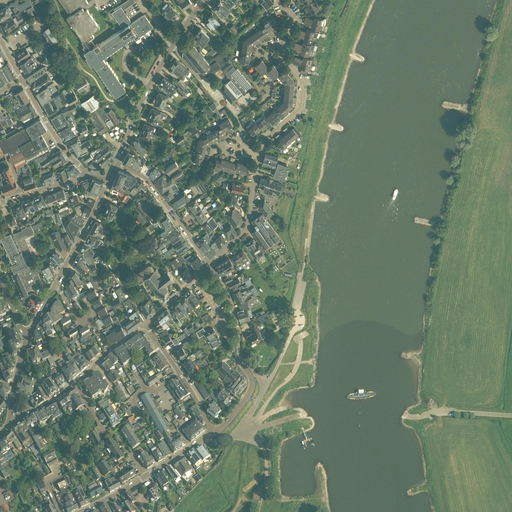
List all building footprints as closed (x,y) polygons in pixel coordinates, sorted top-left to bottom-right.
[(26,8),(31,5),(32,4),(29,0),(27,0),(18,5),(16,1),(6,7),(8,10),(11,9),(13,12),(19,9),(20,11),(26,8)] [(84,46),(92,41),(90,39),(94,36),(91,33),(99,27),(87,9),(86,10),(83,6),(88,3),(85,0),(59,0),(67,12),(69,10),(71,14),(66,17),(83,41),(81,42),(84,46)] [(121,83),(106,62),(105,61),(103,58),(103,57),(125,42),(126,41),(127,40),(128,42),(131,43),(133,41),(130,38),(131,37),(131,38),(133,37),(135,40),(153,27),(144,14),(131,23),(123,11),(123,10),(135,2),(134,0),(127,0),(114,10),(114,11),(111,13),(112,15),(122,28),(122,29),(119,31),(118,32),(99,45),(97,43),(95,45),(92,41),(84,46),(83,47),(86,51),(84,52),(87,56),(85,57),(91,66),(93,64),(95,68),(95,69),(110,91),(109,92),(111,95),(112,94),(115,98),(122,93),(120,91),(124,88),(123,86),(124,85),(122,82),(121,83)] [(188,6),(183,0),(176,0),(184,9),(188,6)] [(239,0),(225,0),(228,2),(227,2),(234,8),(237,5),(236,3),(237,3),(239,0)] [(314,0),(313,0),(305,5),(306,5),(307,4),(309,9),(317,4),(315,0),(314,0)] [(215,6),(214,8),(215,9),(219,12),(218,13),(221,16),(220,17),(222,19),(225,15),(224,14),(225,12),(228,14),(231,10),(229,9),(229,8),(220,1),(218,2),(216,1),(214,4),(215,6)] [(317,4),(309,9),(312,13),(320,9),(317,4)] [(179,13),(169,5),(162,13),(171,21),(179,13)] [(8,10),(6,7),(0,10),(0,15),(9,11),(8,10)] [(0,20),(10,14),(9,11),(0,15),(0,20)] [(220,23),(212,14),(208,18),(203,22),(210,30),(212,28),(213,28),(220,23)] [(270,14),(266,18),(267,20),(273,27),(275,26),(277,24),(272,17),(270,14)] [(4,29),(17,21),(15,17),(7,22),(2,25),(4,29)] [(306,17),(305,20),(324,25),(325,23),(325,20),(324,19),(323,19),(314,17),(313,19),(306,17)] [(267,20),(263,23),(265,26),(268,31),(271,29),(273,27),(267,20)] [(324,25),(305,20),(304,23),(312,25),(311,27),(320,30),(320,29),(322,30),(324,25)] [(18,24),(17,21),(4,29),(6,33),(11,30),(17,26),(17,25),(18,24)] [(233,24),(229,28),(235,35),(239,31),(233,24)] [(265,26),(260,29),(265,36),(267,35),(270,33),(268,31),(265,26)] [(9,33),(11,36),(20,31),(17,27),(9,33)] [(40,40),(32,45),(37,52),(45,47),(46,48),(54,43),(59,39),(51,27),(45,30),(46,31),(43,33),(44,34),(45,36),(46,37),(40,40)] [(206,40),(209,36),(201,29),(197,33),(206,40)] [(260,29),(256,32),(261,39),(264,37),(265,36),(260,29)] [(298,29),(297,32),(314,37),(316,37),(319,32),(307,29),(306,31),(298,29)] [(256,32),(252,35),(257,42),(258,41),(261,39),(256,32)] [(297,32),(297,35),(304,37),(304,40),(312,42),(314,37),(297,32)] [(197,33),(193,37),(201,45),(206,40),(197,33)] [(252,35),(247,38),(252,45),(255,43),(257,42),(252,35)] [(225,45),(218,37),(215,39),(222,47),(225,45)] [(243,41),(241,51),(250,52),(250,50),(251,47),(251,46),(252,45),(247,38),(244,40),(243,41)] [(303,42),(302,45),(295,42),(294,46),(313,51),(315,45),(303,42)] [(199,72),(200,71),(206,78),(228,60),(221,52),(213,58),(214,59),(209,64),(203,56),(204,55),(199,51),(198,51),(192,44),(190,46),(189,45),(185,48),(186,49),(182,52),(182,56),(195,72),(199,72)] [(293,49),(301,51),(300,53),(312,56),(313,51),(294,46),(293,49)] [(20,62),(30,55),(26,48),(15,55),(20,62)] [(47,51),(45,52),(48,56),(46,57),(45,56),(44,56),(39,60),(41,64),(45,61),(52,57),(50,55),(50,54),(48,51),(47,51)] [(23,68),(36,59),(33,55),(20,64),(21,64),(23,68)] [(294,60),(313,65),(314,61),(312,60),(312,59),(304,57),(303,59),(295,57),(294,60)] [(36,59),(23,68),(25,72),(36,65),(35,62),(37,60),(36,59)] [(180,70),(185,74),(188,70),(180,63),(176,59),(172,63),(180,69),(180,70)] [(258,70),(265,64),(261,60),(255,66),(258,70)] [(294,60),(294,63),(301,65),(301,68),(302,68),(301,72),(307,74),(308,70),(309,70),(310,69),(312,70),(313,65),(294,60)] [(15,75),(7,62),(4,64),(0,66),(7,77),(8,77),(9,79),(15,75)] [(180,69),(172,63),(167,69),(172,73),(172,72),(180,79),(185,74),(180,70),(180,69)] [(241,93),(242,93),(244,95),(253,87),(251,85),(237,68),(236,69),(231,63),(230,64),(223,70),(225,73),(230,79),(225,84),(224,83),(218,88),(231,103),(237,98),(236,97),(241,93)] [(265,64),(258,70),(262,74),(264,72),(263,72),(268,68),(265,64)] [(273,65),(268,68),(263,72),(264,72),(267,77),(276,69),(273,65)] [(30,82),(47,71),(47,70),(46,71),(45,66),(42,67),(32,73),(27,76),(28,78),(30,81),(29,82),(30,82)] [(276,69),(267,77),(270,81),(275,77),(275,76),(279,73),(276,69)] [(284,69),(279,73),(275,76),(275,77),(279,81),(280,79),(281,80),(287,74),(284,69)] [(37,84),(33,86),(35,91),(52,80),(47,72),(42,75),(45,79),(37,84)] [(62,74),(56,79),(60,85),(67,81),(62,74)] [(291,78),(287,74),(281,80),(284,83),(291,78)] [(37,84),(45,79),(42,75),(30,82),(33,86),(37,84)] [(74,84),(79,92),(89,86),(84,77),(74,84)] [(170,98),(175,91),(175,90),(172,88),(175,85),(163,77),(161,81),(158,84),(164,89),(163,91),(170,98)] [(291,78),(284,83),(285,84),(284,91),(293,92),(294,81),(291,78)] [(179,80),(176,83),(178,86),(182,90),(185,88),(186,87),(182,83),(179,80)] [(43,104),(54,96),(53,95),(56,94),(54,91),(57,90),(52,83),(36,93),(42,104),(43,104)] [(178,86),(175,89),(182,96),(185,93),(182,90),(178,86)] [(7,102),(11,99),(14,105),(10,107),(12,110),(16,108),(16,107),(20,104),(20,105),(29,100),(23,89),(13,94),(12,92),(7,94),(7,95),(4,97),(7,102)] [(62,91),(54,96),(43,104),(49,115),(55,111),(68,102),(70,105),(75,102),(78,100),(72,90),(64,94),(62,91)] [(165,103),(168,96),(159,92),(158,95),(157,95),(156,97),(156,98),(156,99),(165,103)] [(94,95),(93,96),(81,103),(88,114),(87,114),(98,130),(100,134),(106,130),(109,130),(114,127),(113,125),(114,125),(114,124),(106,113),(94,95)] [(165,103),(156,99),(155,99),(154,101),(155,102),(154,105),(162,109),(163,108),(169,111),(170,109),(167,108),(168,104),(165,103)] [(37,114),(34,107),(30,101),(26,104),(16,110),(23,121),(33,116),(37,114)] [(283,103),(278,107),(284,113),(292,107),(292,102),(283,101),(283,103)] [(75,102),(70,105),(67,106),(69,109),(63,112),(62,111),(51,118),(57,129),(76,119),(72,112),(73,111),(72,110),(78,107),(75,102)] [(278,107),(274,110),(280,117),(284,113),(278,107)] [(161,112),(152,108),(150,111),(149,112),(149,113),(149,114),(158,118),(161,112)] [(0,109),(0,121),(0,123),(5,120),(8,125),(9,126),(13,123),(10,117),(8,118),(6,114),(5,113),(2,114),(0,109)] [(111,110),(106,113),(114,124),(115,123),(116,124),(118,122),(118,121),(119,121),(111,110)] [(280,117),(274,110),(270,114),(276,120),(280,117)] [(155,124),(158,118),(149,114),(149,115),(148,115),(147,116),(148,117),(146,120),(155,124)] [(276,120),(270,114),(266,117),(270,123),(271,124),(276,120)] [(226,116),(222,118),(224,120),(223,121),(228,128),(229,129),(231,132),(233,131),(230,127),(233,125),(228,118),(227,116),(226,116)] [(265,116),(261,119),(267,126),(270,123),(266,117),(265,116)] [(31,124),(6,139),(5,137),(0,139),(0,146),(3,154),(4,154),(8,152),(9,153),(16,148),(40,133),(47,130),(40,118),(30,123),(31,124)] [(77,118),(76,119),(57,129),(65,140),(70,137),(66,130),(71,127),(74,126),(73,123),(79,120),(77,118)] [(267,126),(261,119),(257,123),(261,128),(262,130),(267,126)] [(223,121),(219,124),(224,131),(226,130),(228,128),(223,121)] [(255,121),(251,125),(257,131),(261,128),(257,123),(255,121)] [(143,126),(142,129),(151,133),(154,127),(145,123),(145,124),(144,124),(143,126)] [(219,124),(214,127),(216,129),(223,141),(225,139),(224,137),(222,135),(225,134),(224,131),(219,124)] [(85,125),(79,129),(81,134),(88,130),(85,125)] [(257,131),(251,125),(247,128),(253,135),(257,131)] [(73,130),(71,127),(66,130),(70,137),(77,134),(74,129),(73,130)] [(288,132),(294,139),(297,136),(298,137),(299,137),(301,135),(301,134),(299,132),(297,134),(292,128),(288,132)] [(151,133),(142,129),(141,132),(140,132),(140,134),(140,135),(149,139),(151,133)] [(216,129),(211,132),(216,140),(219,138),(221,142),(223,141),(216,129)] [(211,132),(207,135),(211,143),(213,141),(216,140),(211,132)] [(294,139),(288,132),(284,135),(290,142),(294,139)] [(11,157),(9,158),(11,164),(13,162),(16,168),(34,159),(41,155),(50,151),(40,133),(16,148),(9,153),(11,157)] [(183,134),(175,139),(178,144),(186,139),(183,134)] [(207,135),(202,138),(207,145),(210,144),(212,147),(212,148),(214,146),(212,143),(211,143),(207,135)] [(279,138),(276,135),(275,137),(278,140),(275,143),(279,147),(277,149),(278,151),(279,151),(285,146),(280,139),(279,139),(279,138)] [(290,142),(284,135),(280,139),(285,146),(290,142)] [(69,147),(79,140),(78,136),(66,142),(68,145),(69,147)] [(132,142),(131,145),(137,153),(139,152),(141,155),(147,150),(146,150),(148,148),(146,146),(145,147),(139,138),(137,138),(132,142)] [(207,145),(202,138),(198,140),(196,151),(205,152),(205,150),(207,151),(209,152),(210,149),(206,148),(206,147),(206,146),(207,145)] [(79,140),(69,147),(70,148),(72,151),(82,144),(82,143),(81,144),(79,140)] [(82,144),(72,151),(76,157),(80,155),(80,156),(88,152),(86,148),(92,145),(89,140),(82,143),(82,144)] [(89,153),(91,155),(92,154),(101,166),(101,165),(103,167),(110,161),(109,159),(114,155),(110,151),(112,150),(107,143),(100,148),(99,147),(89,153)] [(42,156),(41,155),(34,159),(36,162),(39,167),(40,168),(43,166),(43,167),(50,162),(51,164),(64,155),(60,150),(55,153),(54,153),(52,154),(51,155),(53,157),(49,160),(46,155),(44,157),(43,156),(42,156)] [(205,152),(196,151),(192,150),(191,155),(208,159),(208,156),(204,155),(205,152)] [(141,171),(143,167),(140,165),(141,164),(138,159),(133,156),(134,155),(128,151),(125,156),(135,162),(132,167),(139,171),(140,170),(141,171)] [(165,160),(171,156),(168,151),(160,157),(162,159),(163,158),(165,160)] [(91,155),(89,153),(83,156),(79,159),(85,165),(88,163),(88,162),(93,158),(91,155)] [(265,153),(264,158),(276,162),(277,159),(278,159),(278,158),(277,157),(265,153)] [(213,168),(212,170),(217,172),(218,170),(218,169),(223,155),(221,154),(219,160),(216,159),(213,168)] [(68,161),(64,155),(51,164),(54,168),(62,163),(62,164),(68,161)] [(208,159),(191,155),(189,155),(188,158),(191,158),(191,161),(202,163),(203,160),(207,161),(208,159)] [(223,155),(218,169),(218,170),(219,168),(224,169),(227,161),(224,160),(225,155),(223,155)] [(135,162),(125,156),(122,162),(132,167),(135,162)] [(276,162),(264,158),(262,164),(275,168),(276,166),(275,166),(276,162)] [(0,169),(2,169),(8,166),(6,159),(0,162),(0,169)] [(237,162),(237,164),(235,171),(239,172),(244,159),(242,159),(240,163),(237,162)] [(244,159),(239,172),(245,174),(248,166),(245,164),(246,160),(244,159)] [(167,173),(168,172),(168,173),(178,166),(175,162),(174,161),(173,160),(172,162),(172,163),(172,164),(165,169),(166,169),(165,170),(165,171),(166,173),(167,173)] [(288,166),(278,163),(274,176),(283,179),(288,166)] [(68,166),(71,176),(77,175),(79,173),(79,171),(78,169),(73,164),(68,166)] [(141,171),(141,172),(148,176),(149,175),(151,172),(148,169),(146,167),(146,166),(145,164),(143,167),(141,171)] [(8,166),(2,169),(4,171),(0,173),(0,186),(1,189),(2,188),(4,192),(18,186),(14,178),(8,166)] [(153,179),(160,173),(158,170),(154,168),(152,171),(151,170),(151,172),(149,175),(148,176),(149,176),(153,178),(153,179)] [(66,178),(64,169),(57,171),(57,169),(56,170),(57,174),(58,173),(60,180),(66,178)] [(57,174),(56,170),(40,177),(44,185),(59,180),(57,174)] [(118,170),(116,175),(128,180),(130,174),(119,170),(118,170)] [(172,177),(168,180),(159,187),(162,191),(175,182),(184,175),(181,171),(172,178),(172,177)] [(44,185),(40,177),(33,181),(31,176),(30,177),(28,172),(22,175),(23,179),(21,180),(20,181),(21,185),(23,185),(25,191),(36,188),(36,186),(37,186),(38,187),(44,185)] [(130,174),(128,180),(127,185),(131,187),(137,180),(136,178),(130,174)] [(159,187),(168,180),(164,174),(155,180),(155,182),(159,187)] [(128,180),(116,175),(113,184),(121,187),(123,183),(127,185),(128,180)] [(98,193),(103,183),(92,178),(91,178),(90,179),(89,179),(89,180),(87,179),(86,179),(86,180),(80,182),(84,189),(94,193),(94,192),(97,193),(97,194),(98,194),(98,193)] [(261,178),(260,181),(280,188),(281,184),(272,181),(272,179),(267,178),(266,179),(261,178)] [(140,180),(134,187),(130,192),(133,195),(139,189),(142,192),(144,190),(147,186),(140,180)] [(260,181),(259,185),(264,186),(263,190),(268,192),(267,195),(273,197),(274,194),(278,195),(280,188),(260,181)] [(121,187),(113,184),(110,190),(117,193),(122,196),(120,199),(126,202),(129,198),(127,197),(128,195),(125,194),(123,193),(124,191),(125,191),(121,187)] [(163,193),(168,199),(174,195),(175,196),(181,192),(175,184),(163,193)] [(147,186),(144,190),(142,192),(148,198),(153,194),(147,186)] [(174,208),(174,209),(175,209),(175,208),(180,205),(179,203),(183,201),(184,202),(189,199),(189,198),(184,191),(184,190),(169,201),(174,208)] [(68,193),(72,201),(72,203),(79,201),(77,195),(75,196),(73,191),(68,193)] [(95,199),(96,196),(87,192),(84,193),(86,198),(88,199),(86,203),(92,206),(95,199)] [(139,201),(137,203),(134,205),(140,212),(135,217),(142,225),(149,220),(153,216),(149,211),(159,202),(156,198),(154,196),(153,195),(153,194),(148,198),(148,199),(143,204),(141,200),(140,201),(139,201)] [(42,195),(37,197),(41,207),(43,206),(44,207),(46,206),(42,195)] [(237,202),(237,200),(234,196),(232,195),(230,197),(229,200),(232,204),(234,204),(237,202)] [(41,207),(37,197),(32,200),(36,209),(41,207)] [(262,198),(255,202),(261,214),(269,210),(262,198)] [(36,209),(32,200),(26,202),(30,211),(29,211),(29,212),(30,213),(32,212),(32,211),(36,209)] [(191,209),(198,204),(195,200),(188,205),(191,209)] [(30,211),(26,202),(21,204),(21,205),(26,215),(28,214),(28,213),(29,212),(29,211),(30,211)] [(117,206),(109,202),(104,215),(111,218),(117,206)] [(201,208),(198,204),(191,209),(194,214),(201,208)] [(26,215),(21,205),(17,207),(22,216),(26,215)] [(77,214),(82,216),(86,218),(88,215),(91,209),(85,206),(83,210),(80,209),(78,205),(79,205),(74,207),(76,212),(77,214)] [(22,216),(17,207),(13,209),(15,212),(14,212),(16,219),(22,216)] [(204,207),(201,208),(194,214),(197,218),(205,213),(207,211),(204,207)] [(68,208),(58,212),(60,217),(63,216),(62,214),(70,211),(68,208)] [(231,224),(234,228),(244,221),(235,208),(224,215),(231,224)] [(84,224),(82,223),(84,221),(81,219),(82,216),(77,214),(76,212),(73,217),(72,216),(66,227),(74,241),(74,242),(74,241),(81,228),(84,224)] [(208,218),(205,213),(197,218),(200,223),(208,218)] [(172,222),(166,214),(156,221),(162,229),(164,227),(172,222)] [(278,238),(263,217),(262,218),(260,215),(251,221),(254,225),(257,229),(252,232),(259,242),(258,242),(262,248),(263,249),(278,238)] [(17,224),(13,216),(8,219),(11,225),(12,225),(12,226),(17,224)] [(218,226),(221,224),(219,221),(216,223),(212,216),(201,224),(208,233),(214,228),(218,225),(218,226)] [(95,220),(92,227),(104,233),(105,231),(101,223),(95,220)] [(149,220),(142,225),(141,226),(144,231),(152,224),(149,220)] [(0,234),(0,239),(15,272),(31,265),(29,261),(34,259),(24,238),(34,233),(29,222),(20,226),(22,230),(16,232),(17,233),(13,235),(11,229),(0,234)] [(163,235),(166,233),(165,232),(169,230),(170,230),(175,226),(172,222),(164,227),(166,229),(159,233),(161,236),(162,234),(163,235)] [(56,231),(51,233),(59,250),(66,247),(58,230),(59,230),(56,224),(53,225),(56,231)] [(224,229),(221,224),(218,226),(222,230),(223,230),(227,235),(231,233),(233,236),(237,232),(234,228),(231,224),(224,229)] [(179,231),(175,226),(170,230),(169,230),(165,232),(166,233),(163,235),(162,234),(161,236),(159,233),(157,235),(161,240),(164,238),(163,238),(166,237),(167,239),(179,231)] [(92,227),(88,234),(101,240),(100,239),(100,238),(94,235),(95,234),(102,238),(104,233),(92,227)] [(185,238),(180,232),(170,240),(173,243),(180,238),(181,241),(185,238)] [(67,234),(62,237),(67,247),(73,245),(67,234)] [(101,240),(88,234),(85,240),(96,246),(100,247),(103,242),(101,240)] [(199,239),(196,242),(197,242),(196,243),(202,249),(208,244),(208,243),(209,242),(207,241),(210,238),(206,234),(200,240),(199,239)] [(221,247),(227,241),(224,238),(225,238),(222,234),(221,235),(215,240),(221,247)] [(185,238),(181,241),(175,245),(180,253),(189,247),(190,244),(185,238)] [(213,242),(210,238),(207,241),(209,242),(208,243),(208,244),(211,248),(212,247),(216,251),(219,248),(213,242)] [(262,248),(258,242),(255,244),(254,243),(255,242),(253,239),(245,244),(247,248),(249,247),(250,248),(249,249),(255,258),(261,253),(259,250),(262,248)] [(87,255),(92,261),(101,255),(98,250),(95,252),(89,247),(89,246),(84,243),(82,248),(89,252),(87,255)] [(211,248),(208,244),(202,249),(209,256),(210,257),(216,251),(212,247),(211,248)] [(89,252),(82,248),(79,252),(83,256),(88,263),(92,261),(87,255),(89,252)] [(56,250),(51,255),(60,264),(64,259),(64,260),(64,259),(56,251),(56,250)] [(242,250),(231,258),(237,267),(241,264),(242,267),(246,264),(245,262),(249,259),(242,250)] [(78,254),(74,261),(85,269),(87,266),(83,257),(78,254)] [(190,256),(185,259),(185,260),(189,265),(190,265),(194,269),(195,268),(197,271),(204,265),(204,263),(197,254),(192,258),(190,256)] [(51,255),(48,257),(48,258),(49,258),(51,264),(55,268),(60,264),(51,255)] [(105,268),(109,266),(107,263),(108,263),(102,255),(98,258),(103,265),(103,266),(105,268)] [(183,261),(179,256),(178,257),(172,261),(177,268),(183,264),(184,263),(183,261)] [(227,271),(234,267),(229,258),(222,262),(226,271),(227,271)] [(85,269),(74,261),(72,265),(82,275),(85,269)] [(91,270),(97,268),(94,262),(89,265),(91,270)] [(226,271),(222,262),(215,266),(221,275),(225,273),(227,277),(230,275),(227,271),(226,271)] [(46,280),(48,281),(51,279),(50,277),(55,274),(49,264),(45,266),(43,264),(39,267),(40,269),(46,280)] [(142,280),(144,279),(159,297),(162,294),(164,296),(166,294),(165,292),(168,289),(165,286),(170,281),(171,282),(173,281),(172,279),(173,279),(167,271),(167,272),(165,270),(163,269),(159,272),(156,268),(153,271),(154,268),(151,265),(148,264),(145,267),(144,267),(134,275),(138,280),(137,281),(140,285),(143,282),(142,280)] [(42,284),(37,274),(39,273),(37,267),(33,269),(31,265),(15,272),(11,274),(14,280),(15,280),(20,292),(19,292),(22,298),(23,298),(27,296),(28,295),(26,291),(28,290),(34,287),(35,289),(34,289),(34,290),(36,289),(37,288),(39,287),(40,287),(40,286),(39,287),(39,285),(42,284)] [(185,279),(187,281),(192,277),(192,276),(193,275),(186,267),(180,273),(182,276),(185,279)] [(69,276),(68,276),(71,281),(74,285),(77,283),(79,286),(82,284),(80,280),(75,272),(72,274),(71,273),(68,275),(69,276)] [(87,276),(93,286),(98,283),(96,280),(94,281),(90,274),(87,276)] [(227,277),(224,278),(226,282),(229,281),(230,282),(228,283),(227,285),(228,287),(229,287),(230,287),(232,286),(233,289),(238,287),(236,284),(240,282),(240,281),(243,279),(243,278),(241,275),(238,276),(235,277),(234,278),(232,274),(231,275),(230,275),(227,277)] [(247,275),(243,278),(243,279),(247,286),(252,283),(247,275)] [(114,276),(109,279),(112,285),(117,282),(114,276)] [(100,283),(103,289),(112,284),(108,278),(107,279),(108,279),(100,283)] [(66,285),(67,288),(64,290),(69,299),(74,296),(72,292),(77,290),(74,285),(71,281),(66,285)] [(154,303),(143,286),(141,287),(145,294),(144,294),(147,298),(148,300),(149,300),(151,304),(154,303)] [(136,309),(129,297),(126,298),(120,288),(115,290),(127,312),(126,313),(127,314),(136,326),(144,320),(136,309)] [(90,300),(97,296),(96,293),(97,293),(94,289),(91,291),(89,289),(80,294),(82,299),(88,295),(89,297),(88,297),(90,300)] [(189,290),(183,295),(186,299),(187,299),(194,307),(199,302),(197,300),(198,300),(193,294),(189,290)] [(235,298),(246,293),(245,291),(240,293),(239,290),(232,293),(235,298)] [(247,295),(246,293),(235,298),(237,303),(244,300),(244,299),(245,299),(246,297),(245,296),(247,295)] [(28,302),(30,298),(27,296),(23,298),(24,298),(22,302),(27,305),(26,306),(27,307),(27,308),(28,309),(29,309),(29,308),(35,311),(37,307),(28,302)] [(98,298),(97,296),(90,300),(91,303),(92,302),(94,306),(96,305),(98,307),(100,305),(103,304),(101,302),(102,301),(100,298),(98,298)] [(256,296),(241,304),(243,311),(238,312),(240,321),(249,318),(246,310),(249,309),(247,303),(257,298),(256,296)] [(34,300),(30,298),(28,302),(37,307),(40,302),(41,299),(39,298),(36,297),(34,300)] [(114,307),(121,303),(118,297),(110,301),(114,307)] [(184,298),(180,302),(186,309),(184,310),(187,314),(193,308),(184,298)] [(155,311),(148,300),(139,306),(146,316),(147,317),(155,311)] [(48,316),(54,326),(65,319),(64,318),(62,317),(61,316),(64,313),(57,301),(55,305),(51,312),(48,316)] [(180,302),(179,301),(175,305),(175,306),(181,313),(182,312),(184,310),(186,309),(180,302)] [(103,304),(100,305),(102,308),(97,311),(99,314),(98,315),(100,317),(107,313),(106,311),(107,310),(105,306),(104,306),(103,304)] [(181,313),(175,306),(171,309),(180,320),(185,315),(182,312),(181,313)] [(167,309),(161,313),(164,317),(163,318),(166,322),(167,321),(166,321),(168,320),(170,323),(173,320),(171,317),(172,316),(167,309)] [(107,313),(100,317),(101,320),(102,320),(105,323),(106,326),(113,322),(112,319),(110,315),(109,316),(107,313)] [(164,317),(161,313),(157,317),(158,318),(158,319),(164,328),(169,324),(167,321),(166,322),(163,318),(164,317)] [(205,322),(212,318),(209,313),(202,318),(205,322)] [(125,318),(125,319),(123,317),(120,320),(120,321),(121,321),(123,325),(127,332),(136,326),(127,314),(125,316),(127,319),(126,319),(125,318)] [(45,319),(44,320),(51,333),(53,331),(51,327),(54,326),(48,316),(48,317),(47,317),(45,318),(45,319)] [(205,322),(201,318),(195,323),(199,327),(205,322)] [(164,328),(158,319),(154,321),(157,326),(156,326),(159,331),(161,330),(163,333),(166,331),(164,328)] [(51,333),(44,320),(44,321),(40,324),(48,338),(53,336),(51,333)] [(64,332),(71,328),(70,326),(71,325),(68,320),(61,324),(63,328),(62,328),(64,332)] [(187,329),(186,326),(182,328),(181,327),(182,326),(179,320),(177,322),(180,327),(184,332),(186,335),(190,333),(187,329)] [(254,332),(246,337),(250,344),(254,341),(255,342),(257,341),(258,339),(262,337),(259,333),(260,333),(257,326),(258,326),(256,322),(250,325),(254,332)] [(36,330),(37,332),(41,341),(43,345),(46,343),(43,335),(45,334),(39,324),(36,330)] [(116,329),(120,336),(125,333),(121,326),(116,329)] [(73,331),(71,328),(64,332),(66,336),(67,336),(70,339),(71,338),(73,340),(76,338),(76,336),(76,335),(77,335),(74,330),(73,331)] [(212,348),(221,342),(218,336),(217,333),(216,334),(213,328),(206,332),(203,328),(196,332),(199,337),(204,334),(212,348)] [(86,342),(91,338),(90,336),(92,335),(90,332),(89,333),(87,329),(79,333),(82,337),(83,337),(86,342)] [(120,336),(116,329),(111,332),(115,339),(120,336)] [(12,340),(16,348),(20,347),(20,345),(14,331),(9,333),(8,330),(4,332),(6,335),(8,334),(11,341),(12,340)] [(166,331),(163,333),(165,336),(163,337),(166,342),(167,341),(170,346),(174,344),(166,331)] [(41,341),(37,332),(34,333),(34,334),(35,336),(33,337),(38,349),(41,347),(39,342),(41,341)] [(115,339),(111,332),(105,335),(110,343),(115,339)] [(140,337),(139,335),(123,347),(130,356),(138,351),(138,350),(139,350),(140,351),(142,349),(143,350),(149,357),(159,350),(148,335),(144,338),(143,337),(141,336),(140,337)] [(187,336),(181,340),(184,345),(190,341),(187,336)] [(12,340),(11,341),(12,343),(7,345),(12,356),(14,357),(16,356),(17,354),(15,349),(16,348),(12,340)] [(63,350),(65,349),(61,342),(59,343),(62,348),(57,351),(58,353),(63,350)] [(181,346),(172,352),(176,357),(177,356),(179,358),(186,354),(181,346)] [(91,352),(95,358),(100,355),(96,347),(91,351),(91,352)] [(127,357),(125,353),(126,352),(122,347),(117,351),(116,351),(115,352),(114,353),(123,367),(124,366),(125,366),(126,365),(132,361),(129,356),(127,357)] [(36,348),(27,353),(32,364),(33,364),(34,367),(38,365),(38,363),(40,362),(39,361),(41,360),(42,362),(49,358),(47,353),(42,356),(41,354),(39,355),(36,348)] [(195,357),(202,352),(200,348),(193,353),(195,357)] [(65,349),(63,350),(65,355),(70,364),(71,366),(67,368),(66,367),(65,368),(62,361),(58,363),(69,383),(80,374),(70,357),(68,354),(65,349)] [(91,352),(86,355),(90,362),(96,359),(95,358),(91,352)] [(11,363),(9,358),(9,357),(8,354),(2,356),(3,358),(1,359),(0,359),(0,362),(2,362),(4,366),(5,366),(11,363)] [(112,354),(106,359),(113,368),(114,367),(113,367),(115,365),(116,367),(115,367),(118,371),(121,369),(121,367),(117,362),(118,362),(112,354)] [(74,355),(70,357),(80,374),(85,369),(81,363),(80,364),(75,357),(74,355)] [(156,367),(164,361),(160,355),(153,360),(155,363),(154,364),(156,367)] [(77,356),(75,357),(80,364),(81,363),(85,369),(89,366),(82,356),(79,358),(77,356)] [(137,368),(139,366),(143,363),(140,358),(134,363),(137,368)] [(113,368),(106,359),(100,365),(107,373),(113,368)] [(164,361),(156,367),(157,369),(158,369),(161,372),(164,370),(165,372),(169,369),(167,368),(168,367),(164,361)] [(186,371),(195,365),(194,363),(192,365),(189,361),(182,365),(183,366),(182,367),(183,369),(184,369),(186,371)] [(2,362),(0,362),(0,370),(5,382),(8,383),(11,381),(11,379),(10,375),(5,366),(4,366),(2,362)] [(14,370),(11,363),(5,366),(10,375),(10,373),(13,372),(14,370)] [(231,369),(224,363),(215,373),(224,381),(226,378),(230,382),(232,380),(234,382),(235,381),(237,384),(238,383),(243,387),(242,388),(244,389),(246,386),(244,385),(247,382),(246,381),(245,379),(240,375),(239,376),(239,375),(238,376),(233,371),(232,372),(229,371),(231,369)] [(195,365),(186,371),(187,374),(187,375),(188,376),(189,376),(196,372),(194,368),(197,366),(195,365)] [(115,371),(107,376),(113,384),(113,383),(116,382),(120,379),(115,371)] [(92,378),(90,380),(90,379),(87,381),(88,381),(86,382),(84,384),(83,383),(82,384),(86,390),(85,391),(85,392),(86,393),(87,393),(88,393),(92,399),(103,392),(104,394),(107,390),(107,389),(108,388),(98,374),(97,374),(92,375),(93,377),(92,378)] [(57,378),(63,387),(64,386),(64,385),(66,384),(62,379),(63,379),(61,376),(57,378)] [(146,379),(144,380),(146,383),(149,387),(158,381),(155,377),(148,382),(146,379)] [(179,389),(184,386),(178,377),(174,380),(177,386),(178,388),(179,389)] [(29,385),(30,380),(20,378),(16,394),(24,396),(27,384),(29,385)] [(63,387),(57,378),(54,381),(56,384),(59,388),(61,387),(62,388),(63,387)] [(240,394),(244,389),(242,388),(243,387),(238,383),(237,384),(235,381),(234,382),(232,380),(230,382),(226,378),(224,381),(230,386),(230,387),(231,385),(240,394)] [(51,379),(41,386),(49,397),(59,391),(51,379)] [(27,384),(24,396),(28,398),(28,399),(28,400),(32,398),(32,396),(36,382),(30,380),(29,385),(27,384)] [(177,386),(174,380),(169,384),(174,391),(178,388),(177,386)] [(230,387),(230,386),(227,391),(234,397),(236,394),(238,396),(240,394),(231,385),(230,387)] [(118,386),(114,389),(120,399),(125,397),(118,386)] [(178,388),(174,391),(171,393),(178,402),(179,401),(183,399),(184,400),(188,397),(188,396),(190,394),(184,386),(179,389),(178,388)] [(224,392),(225,390),(224,389),(221,386),(219,389),(220,391),(219,392),(218,391),(215,395),(216,396),(216,397),(214,395),(213,396),(212,395),(210,397),(214,400),(213,401),(216,403),(217,401),(215,399),(216,398),(217,399),(223,392),(224,392)] [(9,392),(5,388),(0,393),(0,397),(5,401),(6,401),(7,399),(7,398),(9,392)] [(37,392),(32,396),(32,398),(28,400),(35,409),(47,400),(40,389),(37,391),(37,392)] [(65,397),(71,405),(72,405),(75,411),(85,405),(78,395),(75,389),(66,396),(65,397)] [(225,390),(224,392),(223,392),(217,399),(222,403),(226,407),(226,406),(227,407),(228,407),(230,406),(230,404),(228,403),(229,403),(232,399),(228,396),(230,394),(225,390)] [(162,435),(167,432),(169,431),(147,394),(140,398),(159,432),(161,435),(162,435)] [(65,397),(60,400),(62,403),(63,403),(68,410),(67,411),(70,416),(72,415),(71,415),(74,413),(71,409),(71,408),(70,406),(71,405),(65,397)] [(62,403),(60,400),(57,402),(62,410),(63,410),(65,415),(67,414),(69,417),(70,416),(67,411),(68,410),(63,403),(62,403)] [(103,411),(109,407),(107,402),(105,404),(103,401),(98,404),(100,408),(101,407),(103,411)] [(55,404),(49,407),(59,423),(64,420),(55,404)] [(218,417),(218,415),(220,412),(220,411),(216,408),(217,407),(213,404),(211,407),(210,406),(208,408),(209,409),(207,412),(215,419),(216,418),(218,417)] [(110,406),(109,407),(103,411),(105,414),(103,415),(104,417),(113,411),(110,406)] [(59,423),(49,407),(44,410),(49,419),(50,418),(52,421),(56,419),(58,423),(59,423)] [(196,419),(202,426),(205,424),(197,410),(194,407),(189,412),(196,419)] [(185,417),(178,408),(173,411),(180,421),(185,417)] [(35,416),(39,424),(49,419),(44,410),(42,411),(42,412),(42,413),(43,415),(39,417),(38,415),(38,414),(37,414),(35,416)] [(116,416),(113,411),(104,417),(105,419),(107,417),(109,420),(116,416)] [(34,431),(38,429),(35,424),(37,423),(33,416),(28,419),(34,430),(34,431)] [(118,425),(116,423),(120,421),(117,416),(116,416),(109,420),(110,422),(109,423),(112,428),(118,425)] [(34,430),(28,419),(23,422),(28,431),(29,432),(34,430)] [(196,419),(191,423),(195,427),(193,429),(199,436),(205,430),(202,426),(196,419)] [(20,424),(16,428),(28,447),(33,444),(26,432),(28,431),(23,422),(23,423),(20,424)] [(191,423),(184,429),(194,440),(199,436),(193,429),(195,427),(191,423)] [(131,431),(133,430),(129,424),(121,428),(122,430),(121,431),(124,436),(131,431)] [(28,447),(16,428),(12,430),(25,449),(28,447)] [(34,430),(29,432),(32,438),(41,433),(38,429),(34,431),(34,430)] [(194,440),(184,429),(182,430),(182,432),(191,442),(194,440)] [(134,436),(131,431),(124,436),(126,440),(134,436)] [(4,441),(8,447),(9,446),(11,450),(13,449),(14,450),(12,451),(14,455),(19,452),(18,451),(22,449),(11,432),(4,439),(4,441)] [(43,432),(41,433),(32,438),(40,452),(44,450),(38,440),(45,436),(43,432)] [(96,434),(92,437),(97,446),(101,443),(96,434)] [(177,439),(173,442),(178,451),(182,449),(182,448),(184,446),(185,444),(179,434),(175,436),(177,439)] [(134,436),(126,440),(129,445),(137,440),(134,436)] [(173,442),(169,436),(164,439),(173,454),(178,451),(173,442)] [(112,440),(110,441),(109,439),(103,443),(104,445),(106,444),(109,448),(115,444),(117,443),(119,442),(118,440),(114,442),(112,440)] [(140,445),(137,440),(129,445),(132,450),(140,445)] [(8,447),(4,441),(0,443),(0,454),(0,455),(0,464),(1,466),(8,462),(7,461),(8,460),(7,459),(13,456),(10,451),(8,447)] [(115,444),(109,448),(112,453),(118,449),(115,444)] [(163,460),(154,447),(154,448),(152,444),(148,446),(152,453),(152,454),(158,463),(163,460)] [(160,446),(167,458),(172,455),(165,444),(163,444),(160,446)] [(155,447),(154,447),(163,460),(167,458),(160,446),(156,448),(155,447)] [(210,456),(202,447),(201,446),(194,451),(193,450),(190,453),(187,456),(194,466),(201,461),(202,462),(210,456)] [(121,453),(118,449),(112,453),(115,458),(121,453)] [(52,452),(43,456),(49,467),(58,463),(52,452)] [(121,453),(115,458),(118,462),(124,458),(121,453)] [(142,464),(148,460),(144,454),(138,458),(142,464)] [(151,458),(148,460),(142,464),(144,467),(145,467),(147,470),(153,466),(152,465),(154,463),(151,458)] [(186,462),(182,458),(172,465),(181,477),(191,470),(185,462),(186,462)] [(105,462),(98,466),(105,477),(112,472),(105,462)] [(205,472),(209,468),(205,463),(201,466),(205,472)] [(0,469),(1,472),(1,473),(5,479),(10,476),(8,472),(7,473),(6,470),(4,471),(1,466),(0,466),(0,469)] [(176,481),(178,479),(181,477),(175,470),(174,471),(170,467),(169,467),(166,469),(174,481),(176,480),(176,481)] [(94,469),(90,471),(96,481),(99,479),(94,469)] [(132,469),(127,472),(131,479),(136,476),(132,469)] [(167,479),(162,471),(154,476),(161,488),(169,483),(166,479),(167,479)] [(131,479),(127,472),(122,475),(127,482),(131,479)] [(202,479),(199,474),(194,478),(198,483),(202,479)] [(127,482),(122,475),(118,478),(122,485),(127,482)] [(110,493),(121,487),(114,477),(105,483),(110,493)] [(65,479),(56,484),(61,492),(69,488),(65,479)] [(40,491),(45,488),(43,482),(37,485),(40,491)] [(88,492),(91,499),(95,497),(96,498),(99,496),(99,495),(103,493),(99,486),(97,488),(96,485),(89,489),(90,491),(88,492)] [(145,489),(142,485),(137,489),(139,493),(145,489)] [(155,485),(148,489),(149,490),(148,490),(148,491),(149,492),(146,494),(152,503),(155,501),(156,502),(156,500),(159,498),(155,491),(158,489),(155,485)] [(78,492),(77,489),(76,488),(72,490),(74,494),(74,493),(81,508),(84,506),(78,492)] [(86,499),(81,490),(80,488),(77,489),(78,492),(84,506),(90,504),(87,498),(86,499)] [(130,493),(136,502),(139,500),(133,491),(130,493)] [(132,505),(136,502),(129,492),(125,495),(124,496),(125,497),(123,499),(126,504),(129,502),(132,507),(133,507),(133,506),(132,505)] [(69,504),(74,502),(71,496),(64,499),(66,503),(67,505),(69,504)] [(50,511),(45,503),(42,505),(39,499),(36,500),(40,508),(44,506),(45,508),(44,509),(45,511),(50,511)] [(48,501),(45,503),(50,511),(54,511),(51,505),(50,505),(48,501)] [(74,502),(69,504),(73,511),(78,510),(75,503),(74,502)] [(126,510),(124,511),(135,511),(132,507),(129,502),(126,504),(125,504),(126,506),(125,507),(125,508),(126,510)]
